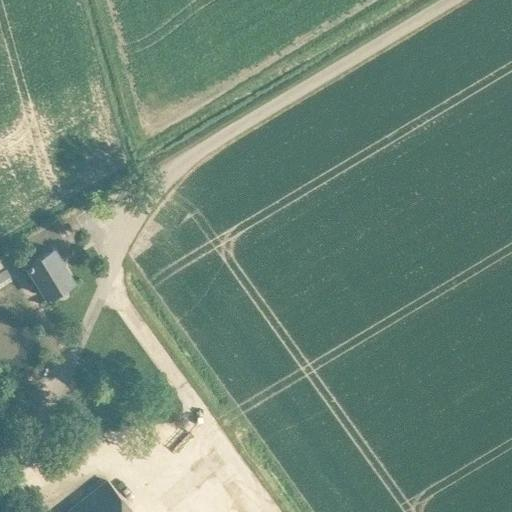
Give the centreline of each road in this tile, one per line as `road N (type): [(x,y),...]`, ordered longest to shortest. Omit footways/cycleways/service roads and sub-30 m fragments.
road 1 (unclassified): [(108,252),(139,202),(177,169),(458,0)]
road 2 (track): [(267,511),(111,295),(108,252)]
